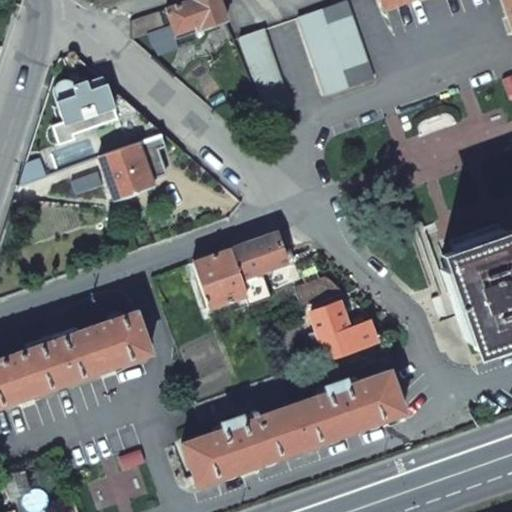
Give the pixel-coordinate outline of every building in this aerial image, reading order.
[(194,31),(225,20),(217,0),(191,0),(165,9),(171,26),(173,32),(175,39),(194,33),(194,31)] [(345,0),(297,17),(322,93),(373,77),(346,0),(345,0)] [(511,0),(501,0),(511,30),(511,0)] [(129,21),(130,40),(171,26),(165,9),(129,21)] [(238,36),(265,113),(289,104),(264,27),(238,36)] [(127,103),(106,84),(87,91),(84,81),(74,85),(73,83),(70,80),(66,78),(61,78),(57,79),(52,85),(51,87),(51,93),(59,113),(64,125),(127,103)] [(120,124),(127,146),(137,143),(160,134),(142,116),(120,124)] [(164,147),(160,134),(137,143),(151,181),(166,175),(157,150),(164,147)] [(97,157),(113,200),(152,186),(151,181),(137,143),(127,146),(97,157)] [(438,270),(465,340),(470,339),(474,350),(484,346),(488,353),(511,344),(511,230),(495,236),(491,225),(457,238),(461,248),(441,255),(445,267),(438,270)] [(259,271),(286,262),(275,234),(230,250),(245,295),(248,304),(268,297),(259,271)] [(193,262),(209,307),(245,295),(230,250),(217,254),(193,262)] [(300,307),(343,292),(325,276),(293,288),(300,307)] [(309,312),(325,359),(373,342),(368,323),(348,330),(339,301),(309,312)] [(149,353),(134,312),(119,317),(118,312),(107,315),(108,320),(59,337),(58,333),(41,339),(43,344),(0,358),(0,405),(63,383),(149,353)] [(180,443),(195,485),(296,449),(402,412),(388,371),(345,386),(343,380),(324,387),(326,392),(290,405),(243,422),(241,416),(220,423),(223,428),(180,443)] [(290,405),(279,375),(273,378),(196,405),(202,422),(238,409),(241,416),(243,422),(290,405)]
